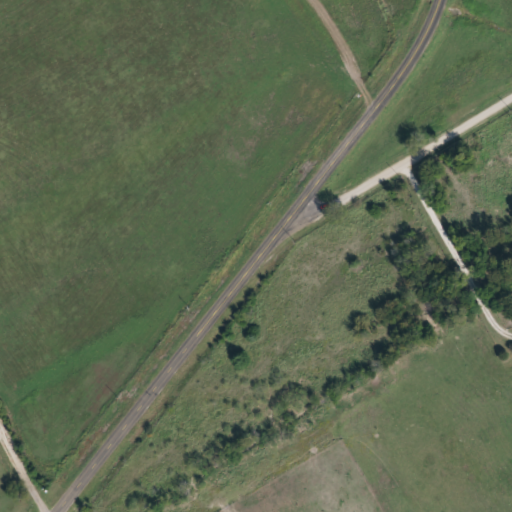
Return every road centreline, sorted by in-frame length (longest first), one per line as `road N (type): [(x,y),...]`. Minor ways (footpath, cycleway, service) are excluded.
road 1 (secondary): [(430,0),(398,65),(49,511)]
road 2 (residential): [(511,89),(283,213)]
